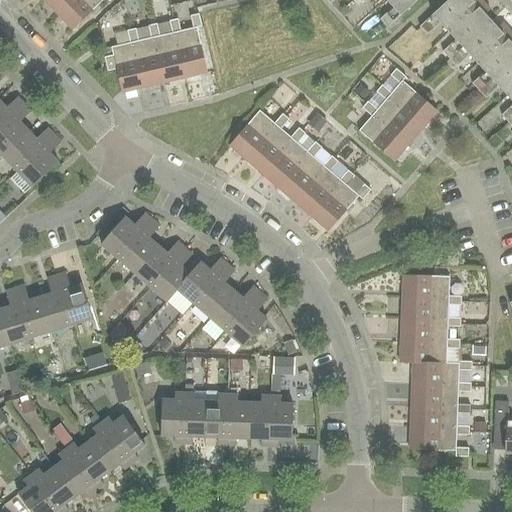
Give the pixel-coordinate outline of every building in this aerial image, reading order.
[(43,0),(58,15),(73,0),(43,0)] [(73,0),(58,15),(73,31),(105,0),(107,0),(110,3),(112,0),(73,0)] [(386,0),(393,8),(381,20),(389,28),(419,0),(386,0)] [(449,0),(420,27),(428,36),(441,24),(448,32),(482,1),(481,0),(449,0)] [(456,40),(443,52),(450,60),(492,21),(486,15),(491,10),(482,1),(448,32),(456,40)] [(176,33),(187,78),(208,73),(198,28),(203,27),(200,15),(179,20),(182,32),(176,33)] [(166,83),(187,78),(176,33),(182,32),(179,20),(158,24),(160,37),(155,38),(166,83)] [(492,21),(450,60),(457,67),(470,56),(478,64),(511,33),(503,24),(498,28),(492,21)] [(145,88),(166,83),(155,38),(160,37),(158,24),(137,29),(139,42),(134,43),(145,88)] [(145,88),(134,43),(139,42),(137,29),(116,34),(119,46),(112,48),(123,93),(145,88)] [(485,72),(473,84),(480,92),(511,61),(511,33),(478,64),(485,72)] [(511,61),(480,92),(487,99),(499,87),(507,96),(511,91),(511,61)] [(392,94),(389,98),(424,128),(438,112),(403,82),(407,78),(397,69),(391,76),(401,84),(392,94)] [(361,86),(355,93),(364,100),(370,93),(361,86)] [(378,110),(375,114),(410,145),(424,128),(389,98),(392,94),(383,86),(377,92),(386,101),(378,110)] [(511,101),(511,106),(502,116),(509,123),(511,120),(511,91),(507,96),(511,101)] [(0,128),(25,105),(18,98),(7,109),(0,101),(0,128)] [(372,117),(360,132),(395,162),(410,145),(375,114),(378,110),(369,102),(363,109),(372,117)] [(0,153),(3,156),(29,131),(21,123),(32,112),(25,105),(0,128),(0,153)] [(260,111),(230,147),(248,162),(278,126),(282,130),(290,120),(283,114),(275,124),(260,111)] [(317,114),(308,126),(318,134),(327,123),(317,114)] [(278,126),(248,162),(264,176),(294,140),(298,144),(306,134),(300,129),(292,138),(282,130),(278,126)] [(18,172),(55,136),(48,129),(37,140),(29,131),(3,156),(18,172)] [(50,154),(62,143),(55,136),(18,172),(33,188),(59,163),(50,154)] [(294,140),(264,176),(280,190),(311,154),(315,158),(323,148),(316,143),(308,152),(298,144),(294,140)] [(311,154),(280,190),(296,204),(327,169),(331,172),(339,162),(332,157),(324,166),(315,158),(311,154)] [(341,180),(331,172),(327,169),(296,204),(313,218),(343,183),(347,186),(355,177),(349,171),(341,180)] [(343,183),(313,218),(329,232),(359,197),(363,201),(372,191),(355,177),(347,186),(343,183)] [(119,260),(153,221),(145,214),(135,226),(126,218),(102,245),(119,260)] [(135,274),(159,247),(150,239),(160,227),(153,221),(119,260),(135,274)] [(152,288),(185,249),(178,243),(168,254),(159,247),(135,274),(152,288)] [(191,275),(182,267),(193,255),(185,249),(152,288),(168,302),(179,291),(178,290),(191,275)] [(194,304),(228,265),(221,259),(211,271),(201,263),(191,275),(178,290),(179,291),(194,304)] [(211,319),(234,291),(225,284),(235,272),(228,265),(194,304),(211,319)] [(73,326),(94,319),(83,285),(71,289),(67,274),(57,277),(73,326)] [(404,276),(403,299),(449,300),(449,306),(462,306),(462,297),(450,297),(450,277),(404,276)] [(52,332),(73,326),(57,277),(48,279),(53,294),(41,298),(52,332)] [(52,332),(41,298),(30,301),(25,287),(16,289),(31,339),(52,332)] [(227,333),(261,294),(253,287),(243,299),(234,291),(211,319),(227,333)] [(0,310),(11,345),(31,339),(16,289),(7,292),(11,307),(0,310)] [(258,312),(268,300),(261,294),(227,333),(244,347),(267,320),(258,312)] [(403,299),(402,320),(449,322),(449,327),(461,328),(461,319),(449,318),(449,306),(449,300),(403,299)] [(0,348),(11,345),(0,310),(0,348)] [(114,311),(108,318),(116,325),(122,318),(114,311)] [(128,346),(140,334),(127,320),(114,331),(128,346)] [(402,320),(401,342),(448,344),(448,349),(460,349),(461,340),(448,340),(449,327),(449,322),(402,320)] [(166,340),(159,345),(166,353),(173,348),(166,340)] [(135,341),(127,350),(134,357),(142,347),(135,341)] [(291,341),(283,344),(289,356),(296,353),(291,341)] [(401,342),(401,363),(413,364),(447,364),(448,349),(448,344),(401,342)] [(102,351),(84,357),(88,369),(105,363),(102,351)] [(274,375),(295,375),(295,357),(274,357),(274,375)] [(460,362),(460,364),(460,365),(460,371),(472,371),(473,362),(460,362)] [(148,363),(135,367),(137,377),(151,374),(148,363)] [(471,393),(472,384),(459,384),(460,371),(460,365),(460,364),(447,364),(413,364),(412,385),(459,387),(459,392),(471,393)] [(124,374),(111,377),(115,391),(128,387),(124,374)] [(21,382),(9,385),(12,396),(24,392),(21,382)] [(471,414),(471,406),(471,393),(459,392),(459,387),(412,385),(412,407),(458,409),(458,414),(471,414)] [(184,444),(186,394),(176,394),(176,401),(163,400),(162,436),(176,437),(175,444),(184,444)] [(206,438),(207,402),(195,402),(195,394),(186,394),(184,444),(192,445),(193,437),(206,438)] [(227,446),(229,395),(219,395),(219,402),(207,402),(206,438),(219,438),(219,446),(227,446)] [(249,439),(250,403),(238,403),(238,396),(229,395),(227,446),(236,446),(236,439),(249,439)] [(270,447),(272,397),(262,397),(262,404),(250,403),(249,439),(262,440),(262,447),(270,447)] [(293,441),(294,405),(281,404),(282,397),(272,397),(270,447),(279,448),(279,440),(293,441)] [(511,453),(511,417),(508,418),(509,403),(496,402),(495,427),(507,427),(506,454),(511,453)] [(412,407),(411,428),(457,430),(457,436),(470,436),(470,427),(458,427),(458,414),(458,409),(412,407)] [(13,428),(0,413),(0,426),(7,433),(13,428)] [(135,454),(146,446),(124,417),(114,424),(110,418),(102,424),(132,465),(139,460),(135,454)] [(474,423),(474,432),(486,432),(486,424),(474,423)] [(125,470),(132,465),(102,424),(94,430),(98,436),(89,443),(110,472),(121,464),(125,470)] [(411,428),(410,450),(456,452),(456,457),(469,458),(469,449),(457,448),(457,436),(457,430),(411,428)] [(100,480),(110,472),(89,443),(79,450),(75,444),(67,450),(97,490),(104,485),(100,480)] [(91,496),(97,490),(67,450),(59,456),(64,462),(54,469),(76,498),(86,490),(91,496)] [(65,505),(76,498),(54,469),(45,476),(40,470),(33,476),(59,511),(68,511),(70,511),(65,505)] [(59,511),(33,476),(25,482),(29,488),(19,495),(31,511),(59,511)]
